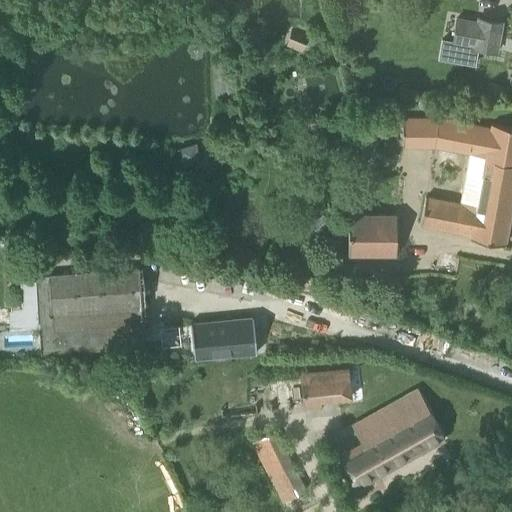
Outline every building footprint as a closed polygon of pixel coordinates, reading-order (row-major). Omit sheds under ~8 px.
[(503,21),(476,16),(475,20),(456,17),(451,43),(441,41),(438,59),(475,66),(479,48),(497,51),(503,21)] [(505,244),(508,224),(511,204),(511,127),(490,123),(489,126),(437,116),(434,146),(469,153),(483,155),(475,203),(461,201),(425,194),(424,204),(420,223),(471,233),(470,238),(505,244)] [(348,253),(396,254),(396,214),(348,213),(348,253)] [(124,348),(123,335),(143,334),(138,268),(36,276),(19,277),(21,299),(10,300),(11,312),(8,312),(9,330),(40,329),(41,353),(124,348)] [(194,357),(255,352),(252,317),(191,323),(194,357)] [(349,368),(302,374),(305,402),(306,408),(321,406),(320,403),(353,399),(349,368)] [(368,437),(338,453),(357,487),(444,438),(427,406),(399,421),(394,411),(363,429),(368,437)] [(251,443),(281,502),(306,490),(276,430),(251,443)]
